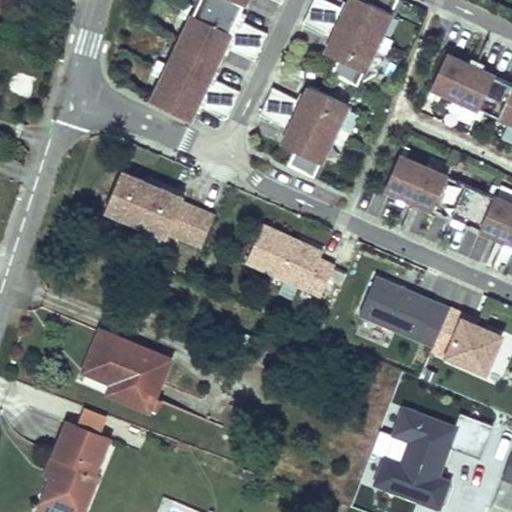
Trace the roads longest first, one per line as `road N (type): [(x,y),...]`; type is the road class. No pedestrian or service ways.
road 1 (residential): [(511,295),(253,182),(226,149)]
road 2 (residential): [(0,323),(73,95)]
road 3 (residential): [(226,149),(298,0)]
road 4 (residential): [(73,95),(226,149)]
